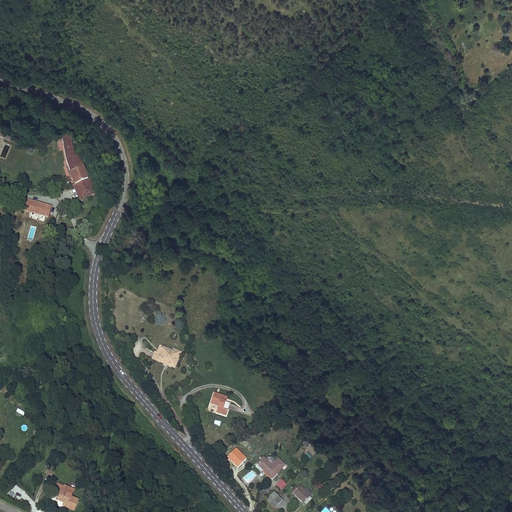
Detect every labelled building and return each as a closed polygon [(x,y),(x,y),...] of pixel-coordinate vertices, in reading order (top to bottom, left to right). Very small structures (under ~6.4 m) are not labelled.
[(0,127),(0,134),(11,140),(14,134),(0,127)] [(11,140),(0,134),(0,138),(10,143),(11,140)] [(95,177),(94,175),(87,178),(77,156),(73,158),(69,135),(60,136),(65,164),(74,185),(71,186),(73,190),(77,189),(80,196),(77,198),(79,201),(93,194),(94,193),(95,192),(96,191),(96,189),(97,187),(97,184),(96,182),(95,177)] [(22,198),(19,209),(30,213),(33,202),(22,198)] [(33,202),(30,213),(42,216),(46,205),(33,202)] [(42,216),(48,218),(52,207),(46,205),(42,216)] [(155,350),(152,359),(158,361),(159,358),(168,362),(167,365),(175,368),(181,353),(173,350),(171,355),(168,354),(169,352),(166,351),(167,348),(161,345),(159,351),(155,350)] [(212,394),(208,405),(216,408),(213,414),(223,417),(228,405),(224,404),(220,402),(222,398),(212,394)] [(307,453),(304,457),(309,461),(312,457),(307,453)] [(264,457),(257,464),(264,471),(273,479),(285,466),(278,459),(272,465),(264,457)] [(281,480),(276,485),(281,490),(287,485),(281,480)] [(55,490),(61,492),(57,501),(63,504),(64,502),(68,503),(65,509),(72,511),(73,511),(78,502),(71,499),(72,496),(69,495),(71,491),(69,490),(70,488),(65,485),(64,487),(58,484),(55,490)] [(310,495),(300,486),(293,493),(304,502),(310,495)] [(267,500),(272,505),(279,497),(273,492),(267,500)]
